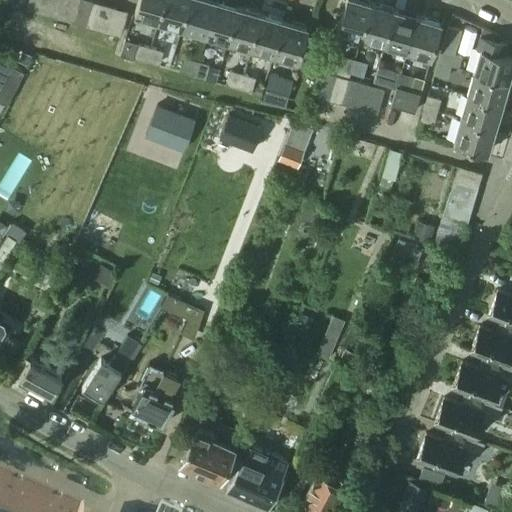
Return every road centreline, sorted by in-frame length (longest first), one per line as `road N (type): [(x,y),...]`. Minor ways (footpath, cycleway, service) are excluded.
road 1 (residential): [(394,447),(511,181)]
road 2 (residential): [(139,473),(0,394)]
road 3 (residential): [(0,451),(120,511)]
